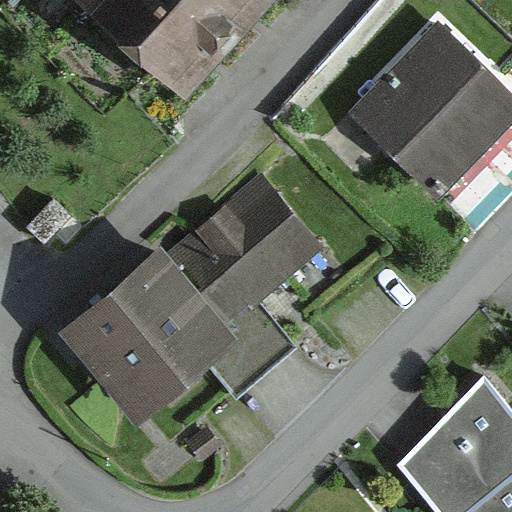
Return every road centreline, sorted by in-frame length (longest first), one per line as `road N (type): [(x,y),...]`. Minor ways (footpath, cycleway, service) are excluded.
road 1 (residential): [(0,341),(204,156),(352,0)]
road 2 (residential): [(511,233),(258,497),(229,511)]
road 3 (residential): [(111,511),(0,389)]
